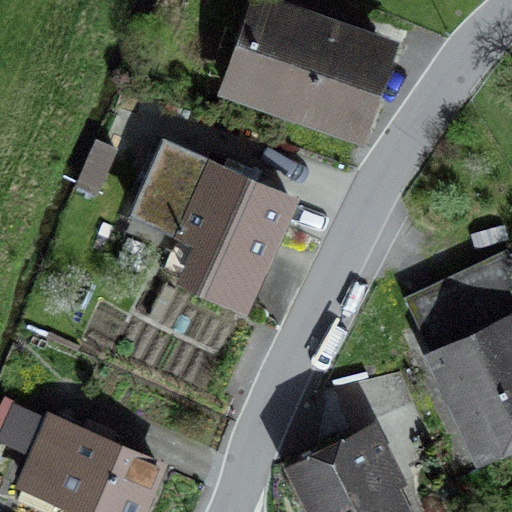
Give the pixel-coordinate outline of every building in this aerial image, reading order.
[(408,51),(263,1),(228,101),(374,151),(408,51)] [(262,321),(312,204),(174,146),(141,224),(206,251),(189,291),(262,321)] [(511,302),(427,342),(477,451),(511,435),(511,302)] [(162,511),(179,471),(57,424),(29,497),(67,511),(162,511)] [(418,511),(385,438),(302,475),(318,511),(418,511)]
